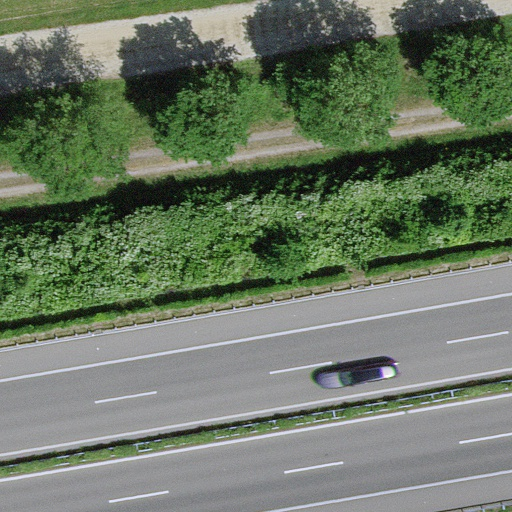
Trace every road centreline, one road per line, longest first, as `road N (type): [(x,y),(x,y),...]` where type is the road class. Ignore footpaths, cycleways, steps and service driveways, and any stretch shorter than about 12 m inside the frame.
road 1 (motorway): [(511,331),(0,418)]
road 2 (track): [(511,105),(0,184)]
road 3 (motorway): [(45,511),(511,433)]
road 4 (track): [(0,63),(417,0)]
